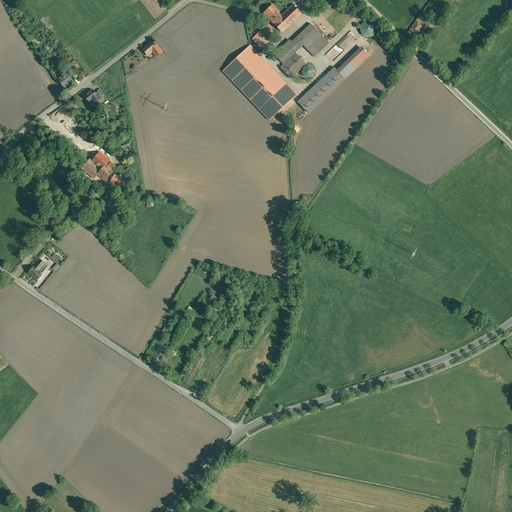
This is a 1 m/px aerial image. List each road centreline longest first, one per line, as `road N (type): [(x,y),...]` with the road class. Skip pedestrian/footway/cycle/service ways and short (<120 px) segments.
road 1 (track): [(236,428),(285,345),(298,226),(416,51)]
road 2 (unclassified): [(0,268),(242,432)]
road 3 (secondary): [(242,432),(456,353),(511,320)]
road 4 (unclassified): [(0,161),(17,135),(189,0)]
road 5 (unclassified): [(511,143),(362,0)]
road 6 (track): [(14,278),(107,184)]
